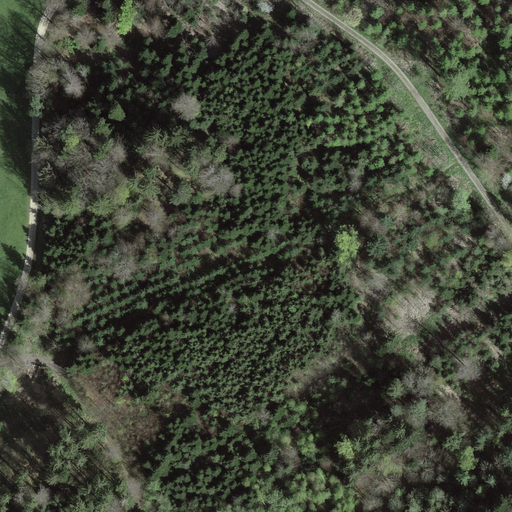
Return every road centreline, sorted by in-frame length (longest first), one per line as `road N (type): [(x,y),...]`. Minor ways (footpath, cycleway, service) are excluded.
road 1 (track): [(0,343),(29,249),(39,42),(59,0)]
road 2 (track): [(310,0),(392,62),(511,226)]
road 3 (track): [(162,511),(56,357),(32,353),(0,362)]
